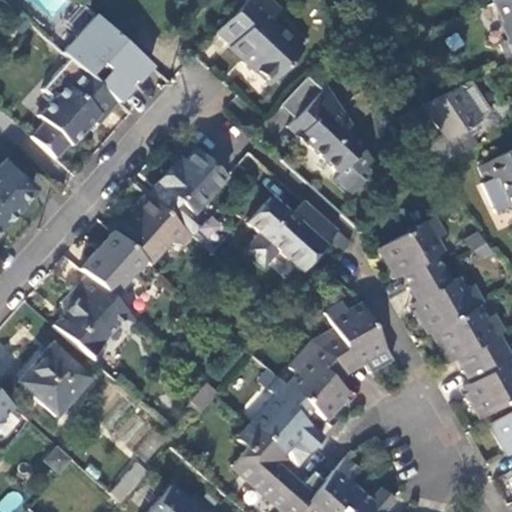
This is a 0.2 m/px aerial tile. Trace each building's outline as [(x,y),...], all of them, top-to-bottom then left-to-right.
[(93,17),(119,40),(129,27),(99,0),(87,0),(81,6),(93,17)] [(129,0),(99,0),(129,27),(143,12),(129,0)] [(276,10),(265,0),(242,0),(239,4),(215,31),(229,44),(228,46),(269,83),(300,50),(268,19),(276,10)] [(343,0),(325,0),(337,19),(350,11),(343,0)] [(511,0),(499,0),(494,3),(502,21),(502,25),(507,38),(507,41),(511,53),(511,0)] [(128,90),(124,87),(129,81),(133,85),(148,67),(119,40),(93,17),(59,54),(67,61),(87,79),(115,105),(128,90)] [(67,61),(40,91),(51,100),(36,117),(43,123),(29,138),(54,160),(67,145),(69,147),(85,129),(89,133),(115,105),(87,79),(67,61)] [(319,94),(305,80),(279,108),(292,122),(286,129),(298,141),(299,139),(339,176),(345,169),(357,179),(371,165),(359,154),(362,150),(346,134),(345,127),(323,90),(319,94)] [(489,114),(469,81),(454,87),(475,121),(476,122),(489,114)] [(475,121),(454,87),(421,103),(440,137),(415,150),(427,169),(458,154),(452,144),(473,129),(470,124),(475,121)] [(495,178),(501,189),(511,183),(511,150),(476,167),(483,182),(483,183),(495,178)] [(156,187),(146,198),(188,235),(197,224),(189,215),(220,181),(193,155),(174,174),(168,169),(154,185),(156,187)] [(0,227),(2,225),(5,227),(12,221),(12,213),(29,193),(0,167),(0,227)] [(357,179),(345,169),(339,176),(335,181),(353,197),(364,185),(357,179)] [(479,184),(494,214),(509,206),(501,189),(495,178),(483,183),(483,182),(479,184)] [(511,183),(501,189),(509,206),(511,211),(511,183)] [(177,248),(186,237),(142,198),(127,214),(130,218),(122,226),(119,224),(109,235),(140,263),(147,270),(166,249),(177,248)] [(298,201),(286,215),(280,210),(275,215),(263,205),(247,224),(259,235),(244,252),(261,267),(276,250),(297,269),(331,230),(298,201)] [(198,229),(213,242),(225,228),(211,215),(198,229)] [(407,288),(438,270),(432,259),(440,255),(432,241),(440,236),(431,221),(378,249),(391,272),(400,276),(407,288)] [(482,232),(467,236),(473,258),(488,254),(482,232)] [(109,235),(75,271),(82,277),(108,299),(140,263),(109,235)] [(407,288),(416,303),(410,307),(425,334),(429,332),(474,307),(479,304),(470,288),(461,293),(454,280),(446,284),(438,270),(407,288)] [(58,318),(50,328),(84,359),(89,363),(103,348),(101,342),(126,316),(108,299),(82,277),(59,304),(58,318)] [(348,361),(360,363),(382,350),(358,308),(345,314),(341,306),(322,316),(329,333),(311,344),(310,345),(340,371),(348,361)] [(467,369),(502,349),(495,338),(501,335),(490,317),(482,322),(474,307),(429,332),(448,365),(461,358),(467,369)] [(340,371),(310,345),(286,371),(293,377),(284,388),(302,405),(311,412),(336,385),(331,380),(340,371)] [(12,386),(52,420),(85,383),(45,347),(12,386)] [(478,418),(511,399),(511,360),(509,362),(502,349),(467,369),(474,381),(461,389),(478,418)] [(284,388),(276,382),(265,394),(272,400),(248,427),(276,452),(301,424),(292,416),(302,405),(284,388)] [(215,399),(217,395),(205,385),(181,411),(193,422),(215,399)] [(346,395),(336,385),(311,412),(322,422),(346,395)] [(0,419),(10,409),(0,400),(0,419)] [(511,413),(488,427),(507,457),(511,454),(511,413)] [(319,440),(301,424),(276,452),(280,455),(293,441),(308,453),(313,447),(319,440)] [(276,452),(248,427),(237,440),(247,449),(229,469),(247,485),(276,452)] [(308,453),(293,441),(280,455),(284,458),(294,468),(308,453)] [(56,477),(69,462),(55,449),(42,464),(56,477)] [(280,455),(276,452),(247,485),(277,511),(299,487),(276,467),(284,458),(280,455)] [(357,473),(343,460),(335,468),(316,490),(305,480),(299,487),(277,511),(296,511),(297,511),(296,511),(338,511),(354,494),(346,486),(357,473)] [(118,504),(145,475),(135,466),(108,496),(118,504)] [(208,511),(194,499),(188,505),(168,488),(146,511),(208,511)] [(0,511),(16,511),(21,494),(4,489),(0,505),(0,511)] [(367,504),(354,494),(338,511),(381,511),(390,502),(378,492),(367,504)]
